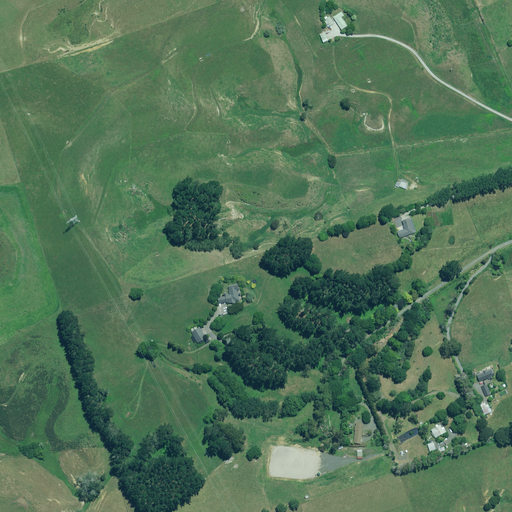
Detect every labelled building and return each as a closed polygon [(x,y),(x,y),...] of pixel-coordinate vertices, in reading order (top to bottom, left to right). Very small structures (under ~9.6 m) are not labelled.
[(344,16),(341,12),(333,17),(342,30),(347,26),(341,17),(344,16)] [(328,18),(327,16),(325,18),(326,21),(325,21),(329,27),(334,23),(330,16),(328,18)] [(328,40),(325,33),(320,35),(323,42),(328,40)] [(407,184),(408,181),(402,179),(401,182),(401,183),(397,182),(395,186),(399,188),(399,187),(406,190),(408,186),(406,185),(407,184)] [(415,233),(410,218),(402,221),(405,229),(397,232),(400,238),(415,233)] [(240,291),(239,285),(228,286),(229,294),(225,294),(225,297),(218,298),(219,304),(228,302),(228,303),(236,302),(236,301),(239,301),(238,291),(240,291)] [(196,341),(198,343),(200,342),(204,340),(206,339),(200,328),(192,332),(194,336),(191,337),(194,342),(196,341)] [(495,375),(492,368),(476,374),(479,381),(488,378),(489,379),(493,378),(492,376),(495,375)] [(491,394),(487,384),(481,387),(485,396),(491,394)] [(482,404),(482,402),(480,403),(484,415),(492,412),(489,404),(486,405),(485,403),(482,404)] [(356,423),(355,422),(355,425),(356,425),(356,426),(355,426),(354,431),(355,431),(354,444),(360,444),(363,423),(356,423)] [(442,428),(440,425),(431,430),(433,432),(431,433),(433,436),(434,435),(436,438),(446,432),(444,427),(442,428)] [(436,450),(433,442),(428,444),(430,452),(436,450)]
